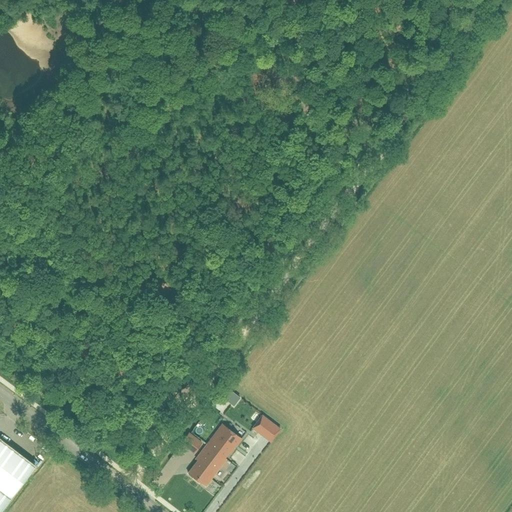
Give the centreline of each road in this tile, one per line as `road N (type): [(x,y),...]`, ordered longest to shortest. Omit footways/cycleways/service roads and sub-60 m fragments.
road 1 (track): [(382,147),(133,478)]
road 2 (track): [(176,0),(374,142)]
road 3 (tertiary): [(157,511),(0,392)]
road 4 (track): [(494,0),(382,147)]
